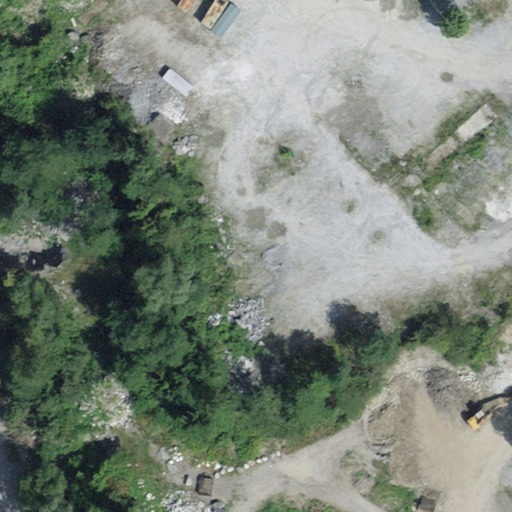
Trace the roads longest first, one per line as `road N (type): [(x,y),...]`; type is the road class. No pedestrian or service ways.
road 1 (track): [(374,511),(297,468),(156,442),(116,411),(82,332),(92,285),(120,242)]
road 2 (track): [(511,253),(495,261),(462,243),(357,139),(338,89),(358,57)]
road 3 (track): [(471,247),(445,262),(421,248),(354,175),(312,110),(338,89)]
road 4 (track): [(325,0),(325,18),(346,52),(433,77),(511,78)]
road 5 (track): [(376,417),(286,465),(238,511)]
road 6 (track): [(298,0),(325,18),(314,44),(244,113)]
